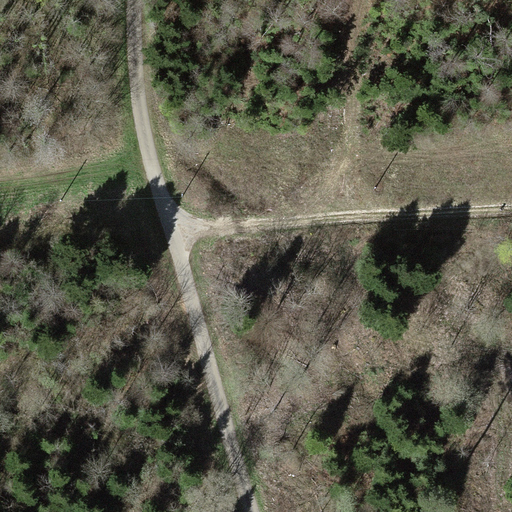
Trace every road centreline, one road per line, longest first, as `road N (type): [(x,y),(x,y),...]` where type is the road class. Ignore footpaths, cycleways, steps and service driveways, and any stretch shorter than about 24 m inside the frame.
road 1 (track): [(169,231),(511,211)]
road 2 (track): [(251,511),(169,231)]
road 3 (track): [(169,231),(140,131),(133,0)]
